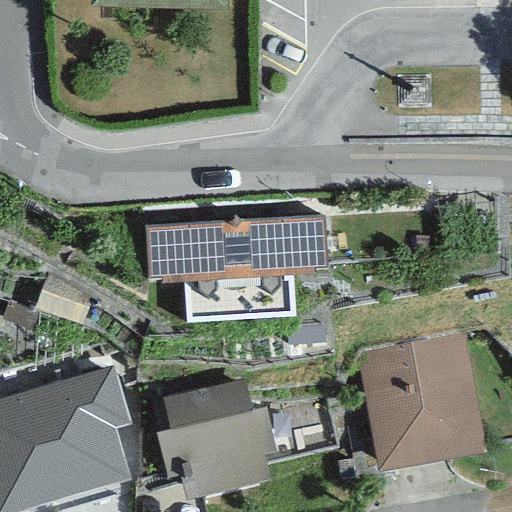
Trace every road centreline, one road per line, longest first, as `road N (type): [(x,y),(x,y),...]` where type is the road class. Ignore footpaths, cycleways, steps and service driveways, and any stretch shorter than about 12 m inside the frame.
road 1 (residential): [(0,136),(91,174),(298,164)]
road 2 (residential): [(298,164),(361,60),(396,35),(511,32)]
road 3 (residential): [(298,164),(511,165)]
